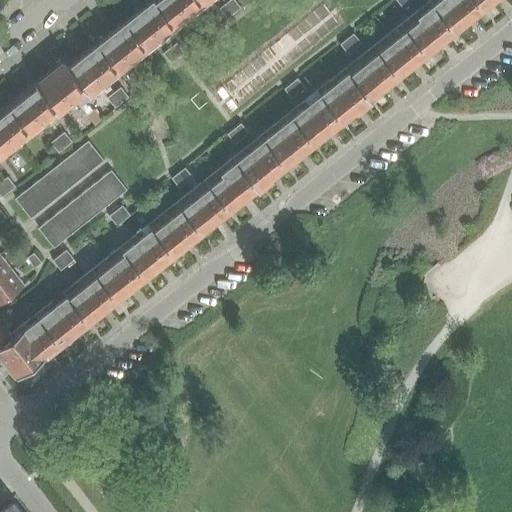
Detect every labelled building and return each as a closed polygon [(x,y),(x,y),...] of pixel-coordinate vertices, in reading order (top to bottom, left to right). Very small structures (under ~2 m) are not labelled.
[(148,0),(138,8),(160,36),(188,14),(177,0),(148,0)] [(177,0),(188,14),(205,0),(177,0)] [(241,7),(235,0),(229,0),(226,3),(234,12),(241,7)] [(396,0),(404,9),(411,4),(407,0),(396,0)] [(439,41),(468,18),(453,0),(434,0),(418,13),(439,41)] [(453,0),(468,18),(490,0),(453,0)] [(234,12),(226,3),(219,8),(228,18),(234,12)] [(138,8),(110,30),(132,59),(160,36),(138,8)] [(411,63),(439,41),(418,13),(390,36),(411,63)] [(82,53),(104,81),(132,59),(110,30),(82,53)] [(361,43),(353,33),(346,39),(354,48),(361,43)] [(383,85),(411,63),(390,36),(361,58),(383,85)] [(348,54),(354,48),(346,39),(340,44),(348,54)] [(170,48),(177,57),(184,51),(177,42),(170,48)] [(171,62),(177,57),(170,48),(163,53),(171,62)] [(82,53),(68,64),(85,85),(90,92),(104,81),(82,53)] [(50,69),(71,97),(85,85),(68,64),(64,58),(50,69)] [(361,58),(333,80),(355,108),(383,85),(361,58)] [(50,69),(21,92),(43,119),(71,97),(50,69)] [(304,88),(297,78),(290,83),(298,93),(304,88)] [(327,130),(355,108),(333,80),(305,103),(327,130)] [(298,93),(290,83),(284,88),(291,98),(298,93)] [(128,96),(120,87),(113,92),(121,102),(128,96)] [(0,108),(0,123),(14,142),(43,119),(21,92),(0,108)] [(115,107),(121,102),(113,92),(107,97),(115,107)] [(305,103),(277,125),(299,153),(327,130),(305,103)] [(0,123),(0,153),(14,142),(0,123)] [(248,132),(240,123),(234,128),(241,137),(248,132)] [(277,125),(248,148),(270,175),(299,153),(277,125)] [(235,143),(241,137),(234,128),(227,133),(235,143)] [(72,141),(64,131),(57,136),(65,146),(72,141)] [(59,151),(65,146),(57,136),(51,142),(59,151)] [(88,140),(81,146),(89,155),(95,150),(88,140)] [(81,146),(74,151),(82,161),(89,155),(81,146)] [(242,198),(270,175),(248,148),(220,170),(242,198)] [(95,150),(89,155),(97,165),(103,160),(95,150)] [(74,151),(68,156),(76,166),(82,161),(74,151)] [(89,155),(82,161),(90,171),(97,165),(89,155)] [(68,156),(61,161),(69,171),(76,166),(68,156)] [(61,161),(55,166),(62,176),(69,171),(61,161)] [(82,161),(76,166),(83,176),(90,171),(82,161)] [(55,166),(48,172),(56,182),(62,176),(55,166)] [(76,166),(69,171),(77,181),(83,176),(76,166)] [(192,176),(184,167),(178,172),(185,182),(192,176)] [(111,170),(104,175),(112,185),(118,179),(111,170)] [(214,220),(242,198),(220,170),(191,193),(214,220)] [(69,171),(62,176),(70,186),(77,181),(69,171)] [(48,172),(41,177),(49,187),(56,182),(48,172)] [(185,182),(178,172),(171,177),(179,187),(185,182)] [(104,175),(98,180),(105,190),(112,185),(104,175)] [(15,186),(7,176),(0,181),(9,191),(15,186)] [(62,176),(56,182),(64,191),(70,186),(62,176)] [(41,177),(35,182),(43,192),(49,187),(41,177)] [(118,179),(112,185),(119,194),(126,189),(118,179)] [(98,180),(91,185),(99,195),(105,190),(98,180)] [(9,191),(0,181),(0,194),(2,197),(9,191)] [(35,182),(28,187),(36,197),(43,192),(35,182)] [(56,182),(49,187),(57,197),(64,191),(56,182)] [(91,185),(84,191),(92,200),(99,195),(91,185)] [(112,185),(105,190),(113,199),(119,194),(112,185)] [(28,187),(22,193),(30,202),(36,197),(28,187)] [(49,187),(43,192),(51,202),(57,197),(49,187)] [(105,190),(99,195),(106,205),(113,199),(105,190)] [(84,191),(78,196),(85,205),(92,200),(84,191)] [(43,192),(36,197),(44,207),(51,202),(43,192)] [(22,193),(15,198),(23,208),(30,202),(22,193)] [(191,193),(164,215),(186,242),(214,220),(191,193)] [(99,195),(92,200),(100,210),(106,205),(99,195)] [(78,196),(71,201),(79,211),(85,205),(78,196)] [(36,197),(30,202),(37,212),(44,207),(36,197)] [(92,200),(85,205),(93,215),(100,210),(92,200)] [(71,201),(65,206),(72,216),(79,211),(71,201)] [(30,202),(23,208),(31,218),(37,212),(30,202)] [(85,205),(79,211),(87,220),(93,215),(85,205)] [(129,214),(122,205),(115,210),(123,220),(129,214)] [(65,206),(58,211),(66,221),(72,216),(65,206)] [(123,220),(115,210),(109,215),(116,225),(123,220)] [(58,211),(51,217),(59,226),(66,221),(58,211)] [(79,211),(72,216),(80,225),(87,220),(79,211)] [(158,265),(186,242),(164,215),(136,237),(158,265)] [(72,216),(66,221),(73,231),(80,225),(72,216)] [(51,217),(45,222),(53,232),(59,226),(51,217)] [(66,221),(59,226),(67,236),(73,231),(66,221)] [(45,222),(38,227),(46,237),(53,232),(45,222)] [(59,226),(53,232),(60,241),(67,236),(59,226)] [(28,246),(13,227),(6,232),(21,252),(28,246)] [(53,232),(46,237),(53,247),(60,241),(53,232)] [(136,237),(108,260),(129,287),(158,265),(136,237)] [(72,259),(65,249),(58,254),(66,264),(72,259)] [(40,261),(32,252),(26,257),(33,267),(40,261)] [(59,269),(66,264),(58,254),(51,260),(59,269)] [(0,277),(10,269),(0,256),(0,277)] [(101,310),(129,287),(108,260),(79,282),(101,310)] [(0,301),(22,284),(10,269),(0,277),(0,301)] [(79,282),(51,304),(73,332),(101,310),(79,282)] [(45,354),(73,332),(51,304),(23,327),(29,335),(45,354)] [(0,344),(11,336),(0,322),(0,344)] [(11,336),(0,344),(0,355),(1,357),(29,335),(23,327),(11,336)] [(17,377),(45,354),(29,335),(1,357),(17,377)] [(19,511),(12,502),(0,511),(19,511)]
